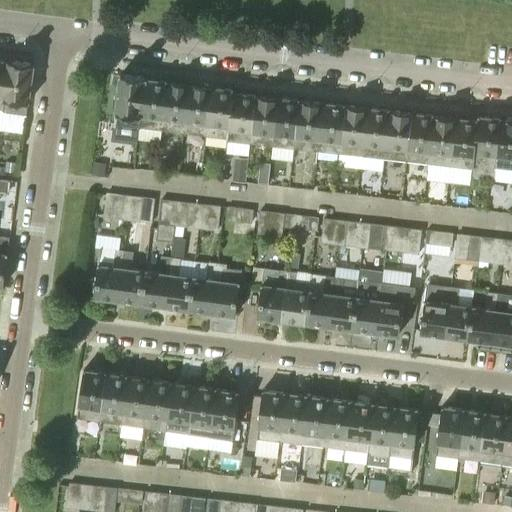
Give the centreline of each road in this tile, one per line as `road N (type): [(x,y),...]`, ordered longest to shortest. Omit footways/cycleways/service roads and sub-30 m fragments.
road 1 (residential): [(511,384),(21,321)]
road 2 (residential): [(511,79),(60,33)]
road 3 (residential): [(21,321),(60,33)]
road 4 (residential): [(0,474),(21,321)]
